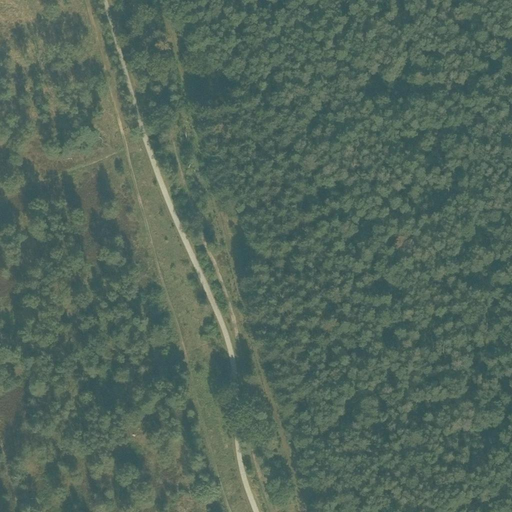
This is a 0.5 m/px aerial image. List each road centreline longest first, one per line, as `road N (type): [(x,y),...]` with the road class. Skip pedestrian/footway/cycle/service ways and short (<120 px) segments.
road 1 (unknown): [(272,511),(248,439),(233,322),(130,0)]
road 2 (track): [(82,0),(229,511)]
